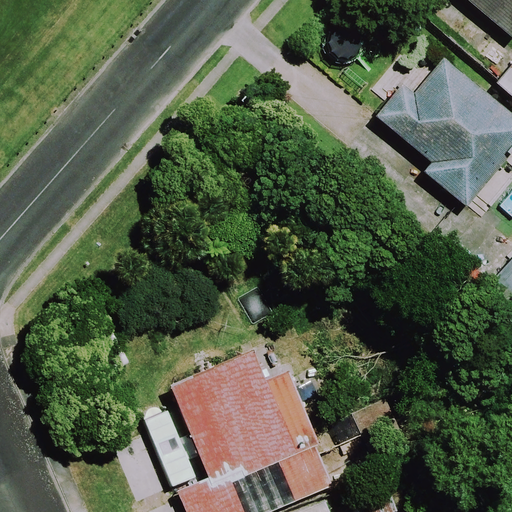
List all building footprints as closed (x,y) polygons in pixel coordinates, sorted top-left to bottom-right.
[(511,0),(463,0),(511,42),(511,0)] [(511,153),(511,125),(444,65),(413,100),(403,90),(376,121),(427,166),(421,174),(462,210),(511,153)] [(511,67),(494,88),(511,102),(511,67)] [(511,262),(487,290),(511,313),(511,262)] [(274,511),(331,490),(275,347),(169,389),(205,482),(177,493),(184,511),(274,511)] [(396,511),(384,481),(348,497),(353,511),(396,511)] [(335,511),(331,501),(304,511),(335,511)]
